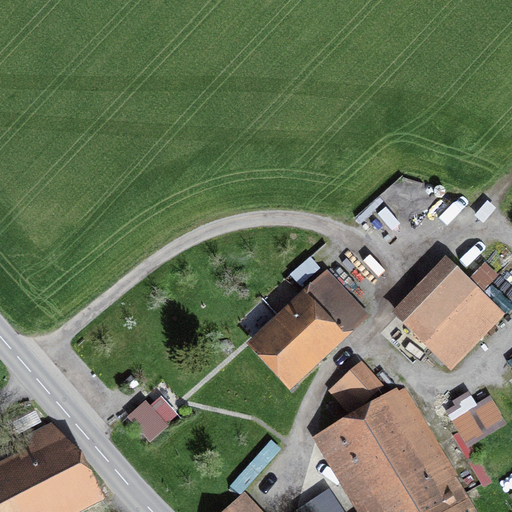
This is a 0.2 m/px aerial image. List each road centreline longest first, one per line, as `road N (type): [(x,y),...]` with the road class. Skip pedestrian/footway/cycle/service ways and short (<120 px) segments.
road 1 (secondary): [(151,511),(0,336)]
road 2 (unknown): [(383,315),(317,386),(281,511)]
